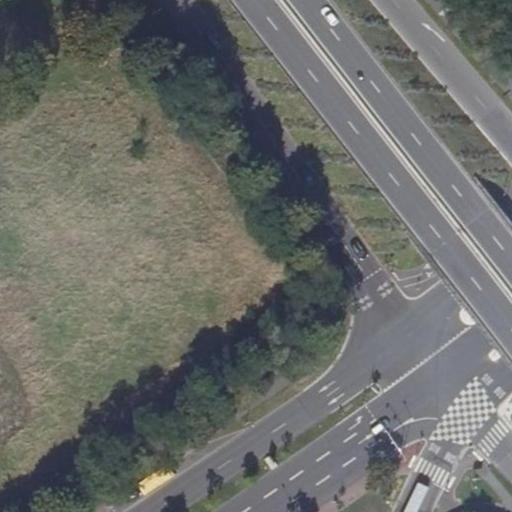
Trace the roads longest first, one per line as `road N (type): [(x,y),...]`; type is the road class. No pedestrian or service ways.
road 1 (primary): [(255,0),(511,330)]
road 2 (primary): [(176,0),(403,322)]
road 3 (primary): [(511,261),(312,0)]
road 4 (secondary): [(403,322),(325,397),(161,511)]
road 5 (primary): [(511,137),(395,0)]
road 6 (secondary): [(261,511),(387,427)]
road 7 (secondary): [(511,242),(403,322)]
